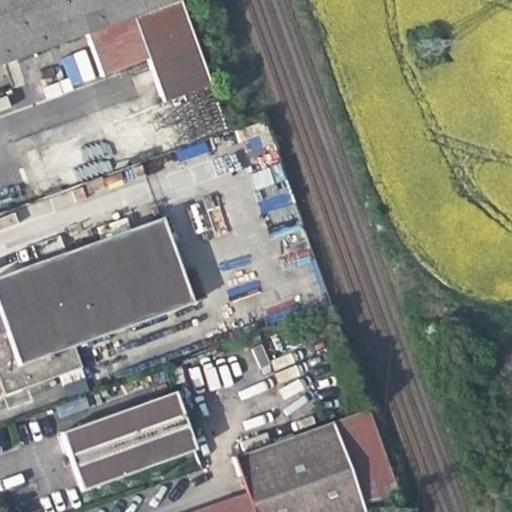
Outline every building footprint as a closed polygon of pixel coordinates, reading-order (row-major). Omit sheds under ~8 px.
[(157,105),(36,150),(50,191),(219,131),(172,0),(0,0),(0,63),(16,58),(80,35),(83,44),(64,52),(76,84),(124,66),(128,78),(145,72),(157,105)] [(36,196),(50,191),(36,150),(22,155),(36,196)] [(0,275),(0,395),(75,368),(68,346),(182,305),(153,220),(0,275)] [(184,450),(165,392),(54,433),(66,466),(74,491),(184,450)] [(356,511),(323,422),(223,457),(236,494),(187,511),(356,511)]
